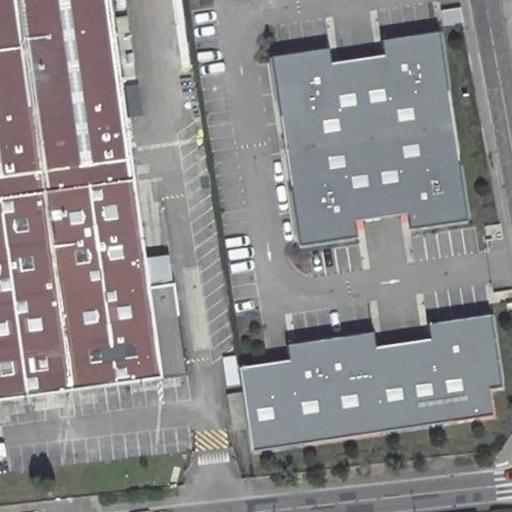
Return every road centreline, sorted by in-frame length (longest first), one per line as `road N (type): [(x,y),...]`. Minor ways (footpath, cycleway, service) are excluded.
road 1 (unknown): [(320,0),(272,7),(249,32),(248,85),(279,267),(303,284),(323,284),(511,259)]
road 2 (unknown): [(146,0),(206,407)]
road 3 (unclassified): [(511,484),(262,511)]
road 4 (unknown): [(206,407),(156,423),(0,442)]
road 5 (unclassified): [(511,129),(490,0)]
